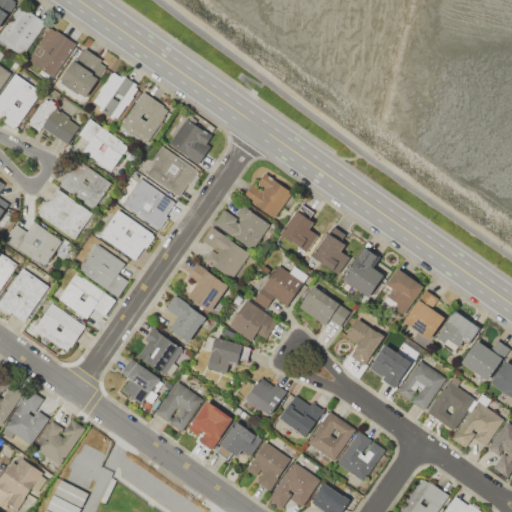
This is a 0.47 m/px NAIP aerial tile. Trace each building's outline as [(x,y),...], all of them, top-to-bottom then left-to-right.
[(0,0),(15,0),(17,1),(0,25),(0,0)] [(0,33),(20,5),(46,24),(22,58),(0,41),(0,33)] [(51,27),(76,44),(52,77),(27,59),(45,32),(46,33),(51,27)] [(107,65),(84,98),(56,78),(71,57),(74,60),(84,46),(102,59),(101,61),(107,65)] [(0,64),(11,73),(0,89),(0,64)] [(137,89),(114,121),(97,109),(99,106),(91,100),(112,71),(118,75),(120,73),(137,84),(135,87),(137,89)] [(0,93),(15,73),(41,91),(15,128),(2,120),(4,117),(0,114),(0,93)] [(168,109),(145,142),(119,124),(143,91),(168,109)] [(66,143),(42,126),(39,131),(27,122),(41,102),(42,103),(46,99),(48,101),(50,98),(54,102),(53,104),(56,106),(55,107),(69,117),(68,118),(78,126),(66,143)] [(89,117),(123,141),(122,142),(128,146),(109,173),(81,152),(88,141),(78,133),(89,117)] [(186,118),(203,130),(204,129),(213,135),(206,145),(209,147),(197,165),(167,144),(186,118)] [(162,145),(196,169),(195,171),(197,173),(189,184),(188,183),(179,197),(143,172),(162,145)] [(111,182),(93,209),(58,184),(76,158),(111,182)] [(274,217),(242,195),(250,183),(262,191),(265,188),(257,183),(264,172),(292,192),(274,217)] [(141,176),(176,201),(165,216),(167,217),(158,230),(122,204),(141,176)] [(0,180),(4,183),(0,189),(0,197),(8,203),(0,215),(0,180)] [(73,240),(38,215),(39,214),(37,212),(45,200),(47,201),(57,187),(92,213),(73,240)] [(269,224),(251,250),(213,223),(223,209),(237,218),(235,221),(238,222),(241,218),(235,214),(242,204),(252,211),(269,224)] [(301,204),(313,212),(309,218),(314,222),(310,229),(317,234),(305,252),(279,235),(301,204)] [(118,209),(155,235),(146,248),(144,247),(134,261),(99,236),(118,209)] [(43,267),(5,240),(16,224),(26,231),(34,221),(62,241),(43,267)] [(212,226),(251,254),(232,280),(203,260),(212,247),(202,240),(212,226)] [(328,232),(346,245),(342,251),(350,256),(338,274),(311,256),(328,232)] [(97,243),(125,263),(117,273),(128,281),(117,297),(77,269),(83,261),(84,262),(97,243)] [(368,296),(342,279),(364,246),(378,255),(371,265),(384,273),(368,296)] [(0,252),(17,264),(0,289),(0,252)] [(196,262),(228,285),(209,311),(187,296),(197,282),(187,275),(196,262)] [(277,264),(303,282),(287,306),(274,297),(266,309),(253,300),(277,264)] [(0,298),(21,267),(48,285),(25,321),(11,312),(10,315),(0,308),(0,298)] [(397,268),(423,286),(404,314),(393,307),(397,302),(386,294),(390,288),(386,285),(397,268)] [(75,272),(115,301),(105,316),(94,308),(86,318),(57,298),(75,272)] [(313,285),(341,303),(340,304),(348,310),(339,325),(329,318),(325,324),(299,307),(313,285)] [(430,340),(403,321),(425,288),(438,297),(431,308),(445,317),(430,340)] [(175,295),(206,316),(187,343),(172,333),(181,320),(165,309),(175,295)] [(245,299),(277,320),(265,338),(256,332),(250,341),(227,326),(245,299)] [(52,302),(85,325),(71,346),(70,345),(66,351),(34,328),(52,302)] [(454,310),(480,328),(468,345),(463,341),(456,352),(436,338),(454,310)] [(357,319),(383,336),(365,365),(349,355),(357,344),(345,336),(357,319)] [(183,348),(162,377),(135,359),(147,342),(142,338),(151,326),(183,348)] [(207,335),(250,348),(246,360),(238,358),(237,363),(229,361),(226,374),(205,368),(211,350),(203,348),(207,335)] [(488,381),(461,363),(476,340),(491,349),(497,340),(510,348),(488,381)] [(411,362),(394,387),(381,379),(383,375),(370,366),(385,344),(411,362)] [(131,357),(159,377),(140,405),(120,392),(129,379),(120,372),(131,357)] [(446,378),(424,409),(411,400),(421,386),(419,385),(410,400),(396,391),(418,359),(446,378)] [(511,396),(490,382),(505,360),(511,364),(511,396)] [(453,429),(425,411),(451,371),(463,379),(459,386),(475,397),(453,429)] [(2,425),(0,423),(0,376),(24,393),(2,425)] [(245,398),(260,376),(274,385),(275,383),(286,390),(270,414),(245,398)] [(202,398),(199,403),(200,404),(181,430),(169,422),(177,410),(176,409),(167,421),(155,412),(177,381),(202,398)] [(31,445),(3,425),(29,388),(43,398),(34,412),(31,410),(29,413),(33,416),(37,409),(50,418),(31,445)] [(324,410),(305,437),(278,417),(290,400),(295,404),(293,407),(303,414),(312,401),(324,410)] [(232,418),(218,438),(219,439),(211,450),(198,441),(204,433),(200,430),(197,435),(187,428),(207,401),(232,418)] [(503,419),(485,446),(472,437),(465,447),(452,439),(476,402),(503,419)] [(355,429),(334,461),(306,441),(328,410),(355,429)] [(85,429),(60,466),(33,447),(52,420),(63,428),(60,431),(58,434),(63,437),(65,435),(63,433),(72,420),(85,429)] [(263,439),(250,457),(241,450),(237,455),(232,452),(228,459),(215,451),(220,444),(219,443),(235,420),(263,439)] [(511,470),(508,477),(494,467),(501,456),(488,448),(506,421),(511,425),(511,470)] [(336,463),(359,431),(385,449),(363,481),(336,463)] [(291,459),(269,491),(256,482),(263,472),(260,470),(256,477),(244,469),(250,460),(251,461),(265,441),(291,459)] [(16,509),(7,503),(13,494),(9,491),(7,494),(0,489),(0,476),(11,461),(16,465),(21,457),(43,473),(41,475),(45,478),(36,491),(31,488),(16,509)] [(293,461),(320,480),(302,506),(290,498),(292,494),(293,495),(295,492),(290,489),(288,492),(291,494),(281,508),(267,498),(293,461)] [(88,493),(78,511),(43,511),(59,479),(65,482),(69,475),(87,485),(84,491),(88,493)] [(449,494),(437,511),(399,511),(398,511),(416,483),(418,484),(422,478),(427,481),(428,480),(449,494)] [(323,483),(343,496),(344,495),(351,499),(342,511),(321,511),(323,509),(310,501),(323,483)] [(481,511),(442,511),(453,496),(467,505),(469,503),(482,511),(481,511)]
